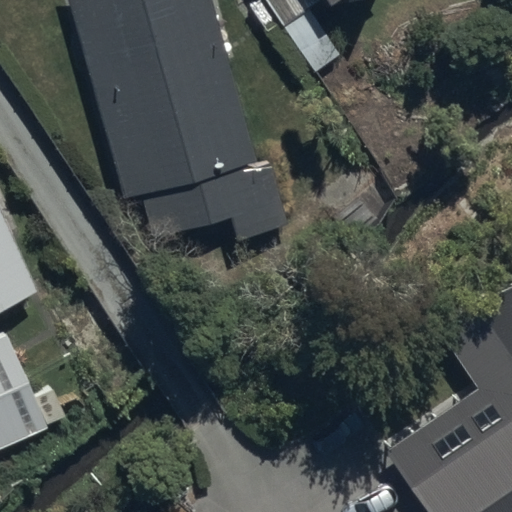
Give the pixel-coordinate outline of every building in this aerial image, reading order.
[(267,160),(253,164),(209,0),(69,0),(122,199),(138,194),(149,236),(224,216),(231,240),(285,226),(278,202),(267,160)] [(334,0),(260,0),(278,26),(316,0),(322,8),(334,0)] [(0,222),(0,302),(30,290),(0,222)] [(384,448),(426,511),(511,511),(511,274),(431,327),(473,390),(384,448)] [(2,331),(0,332),(0,448),(45,428),(2,331)]
